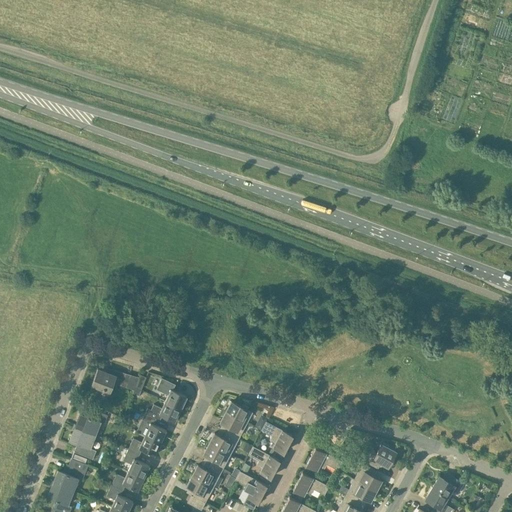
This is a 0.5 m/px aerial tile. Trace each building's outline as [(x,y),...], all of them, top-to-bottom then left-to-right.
[(139,376),(105,367),(104,370),(97,368),(91,384),(110,391),(115,377),(122,380),(120,384),(134,390),(135,387),(139,376)] [(141,389),(146,377),(140,374),(139,376),(135,387),(141,389)] [(180,408),(186,396),(163,384),(160,391),(168,395),(165,401),(180,408)] [(139,395),(141,389),(135,387),(134,390),(133,392),(139,395)] [(241,405),(231,400),(225,411),(247,422),(252,411),(247,408),(248,407),(242,404),(241,405)] [(180,408),(165,401),(162,408),(153,404),(151,409),(147,408),(144,414),(156,419),(159,421),(162,415),(174,421),(180,408)] [(80,413),(74,426),(95,434),(100,422),(104,424),(108,415),(93,409),(90,417),(80,413)] [(239,438),(247,422),(225,411),(220,421),(229,426),(226,431),(239,438)] [(160,442),(166,429),(154,424),(156,419),(144,414),(139,424),(148,428),(145,435),(160,442)] [(259,420),(256,425),(261,428),(264,423),(259,420)] [(283,452),(292,434),(265,420),(261,429),(271,435),(269,439),(275,442),(272,447),(283,452)] [(74,426),(69,440),(79,444),(76,452),(93,458),(96,450),(90,447),(95,434),(74,426)] [(239,438),(226,431),(223,437),(214,432),(209,443),(230,454),(239,438)] [(160,442),(145,435),(142,441),(133,437),(128,448),(139,454),(142,449),(154,455),(160,442)] [(247,442),(244,449),(249,451),(252,445),(247,442)] [(389,445),(383,442),(382,444),(381,443),(376,452),(371,449),(365,461),(378,467),(381,462),(388,466),(396,451),(388,447),(389,445)] [(222,470),(230,454),(209,443),(203,453),(212,458),(209,463),(222,470)] [(270,477),(279,459),(252,445),(248,454),(258,459),(256,463),(262,466),(259,471),(270,477)] [(337,469),(342,460),(315,446),(306,464),(316,469),(319,465),(324,468),(326,464),(337,469)] [(143,477),(149,465),(137,459),(139,454),(128,448),(123,460),(131,464),(128,470),(143,477)] [(82,480),(88,464),(71,458),(68,465),(70,466),(67,473),(57,469),(52,483),(73,491),(78,478),(82,480)] [(375,490),(381,479),(374,475),(376,470),(362,462),(354,478),(375,490)] [(222,470),(209,463),(207,469),(198,464),(192,474),(213,486),(222,470)] [(143,477),(128,470),(125,477),(116,473),(111,484),(123,490),(125,484),(137,490),(143,477)] [(249,491),(246,496),(243,503),(250,507),(254,500),(257,502),(266,484),(239,470),(239,471),(236,477),(235,478),(235,479),(245,484),(243,488),(249,491)] [(324,494),(329,485),(302,471),(293,489),(303,494),(306,489),(311,492),(313,488),(324,494)] [(464,482),(446,471),(442,477),(439,475),(432,486),(448,496),(451,490),(457,494),(464,482)] [(205,502),(206,499),(213,486),(192,474),(186,485),(196,490),(193,495),(205,502)] [(370,500),(375,490),(354,478),(349,488),(346,493),(345,494),(359,502),(362,496),(370,500)] [(69,511),(72,506),(68,504),(73,491),(52,483),(47,496),(57,500),(54,507),(52,507),(49,511),(69,511)] [(124,511),(127,511),(133,500),(120,495),(123,490),(111,484),(106,495),(115,499),(111,506),(124,511)] [(342,484),(339,489),(346,493),(349,488),(342,484)] [(435,505),(432,510),(435,511),(445,511),(449,506),(444,502),(448,496),(432,486),(424,498),(435,505)] [(201,509),(205,502),(193,495),(191,494),(187,502),(201,509)] [(340,511),(363,511),(364,511),(357,507),(359,502),(345,494),(337,510),(340,511)] [(314,511),(316,510),(289,496),(280,511),(314,511)] [(472,511),(478,511),(485,499),(479,496),(471,510),(472,511)]
